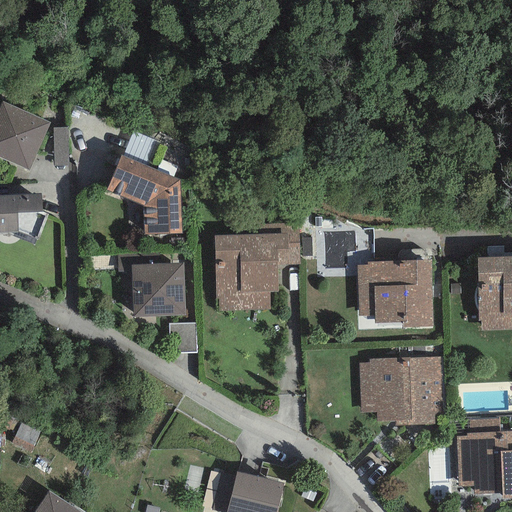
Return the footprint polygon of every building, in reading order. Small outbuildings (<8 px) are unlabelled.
[(47,128),(4,106),(0,112),(0,155),(26,169),(47,128)] [(59,168),(72,167),(70,130),(56,131),(59,168)] [(180,184),(119,158),(105,191),(144,208),(145,240),(182,239),(180,184)] [(46,199),(0,199),(0,233),(21,234),(21,214),(47,213),(46,199)] [(325,274),(357,274),(358,235),(326,234),(325,274)] [(299,239),(217,240),(217,313),(274,313),(274,266),(299,266),(299,239)] [(511,262),(483,264),(485,332),(511,331),(511,262)] [(184,266),(131,268),(132,320),(185,318),(184,266)] [(438,268),(363,268),(363,320),(381,320),(381,325),(438,325),(438,268)] [(197,355),(196,328),(174,329),(175,356),(197,355)] [(446,360),(365,363),(368,418),(448,417),(446,360)] [(463,438),(452,438),(456,489),(471,488),(471,496),(500,494),(500,501),(511,499),(511,434),(498,435),(497,418),(466,420),(467,435),(463,436),(463,438)] [(34,455),(42,434),(25,428),(17,449),(34,455)] [(274,511),(280,486),(234,475),(225,511),(274,511)] [(77,511),(56,497),(46,511),(77,511)]
